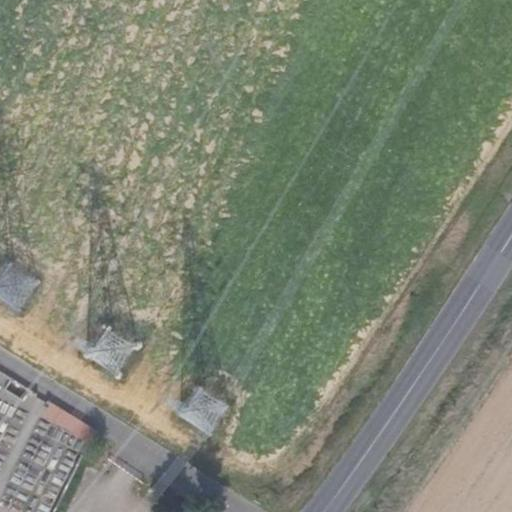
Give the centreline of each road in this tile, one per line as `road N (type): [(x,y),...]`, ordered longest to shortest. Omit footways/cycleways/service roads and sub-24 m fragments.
road 1 (primary): [(322,511),(511,232)]
road 2 (unclassified): [(234,511),(0,351)]
